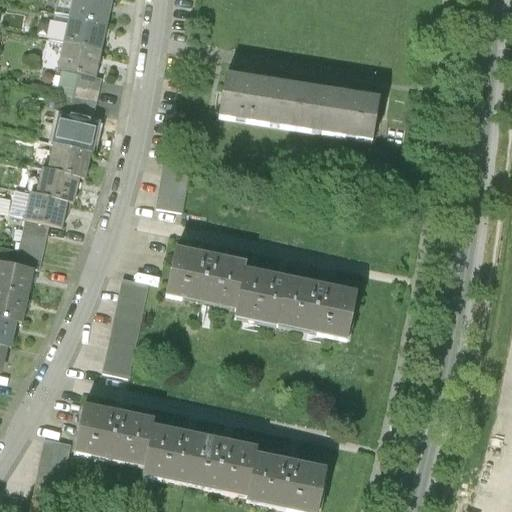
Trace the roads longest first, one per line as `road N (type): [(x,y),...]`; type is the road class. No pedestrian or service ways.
road 1 (secondary): [(487,0),(483,108),(457,296),(404,511)]
road 2 (residential): [(155,0),(135,136),(84,301),(48,384),(0,458)]
